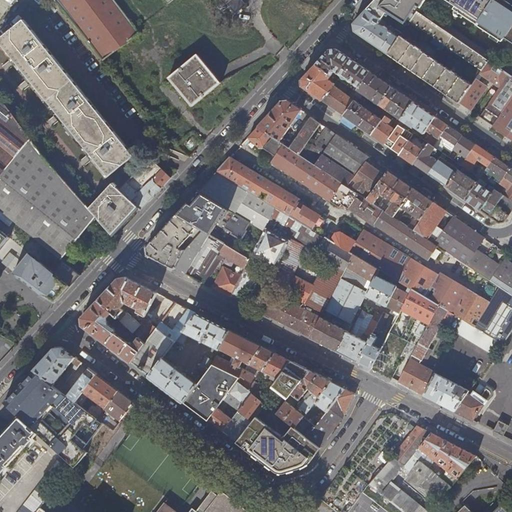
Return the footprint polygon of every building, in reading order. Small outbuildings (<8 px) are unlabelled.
[(0,0),(0,21),(15,0),(0,0)] [(55,0),(105,61),(119,50),(133,39),(140,34),(129,20),(113,0),(55,0)] [(511,48),(511,8),(499,0),(376,0),(368,9),(387,22),(403,34),(412,21),(418,12),(426,0),(445,0),(456,7),(455,10),(511,48)] [(355,32),(389,55),(400,39),(392,33),(393,31),(391,29),(389,31),(387,29),(384,27),(387,22),(368,9),(354,24),(355,32)] [(412,21),(447,46),(453,37),(418,12),(412,21)] [(95,160),(110,178),(135,157),(34,30),(26,20),(0,41),(14,59),(20,65),(30,78),(35,85),(59,114),(65,121),(90,153),(95,160)] [(389,55),(425,79),(437,60),(423,50),(420,48),(421,45),(419,44),(417,46),(402,36),(400,39),(389,55)] [(447,46),(482,70),(488,61),(453,37),(447,46)] [(330,50),(317,65),(332,75),(335,71),(340,74),(338,76),(341,78),(342,76),(343,77),(345,79),(346,79),(347,80),(348,80),(356,85),(353,89),(357,92),(371,72),(337,49),(330,50)] [(180,89),(194,106),(223,83),(199,54),(171,77),(180,89)] [(425,79),(460,103),(472,85),(458,74),(455,71),(456,70),(454,68),(452,70),(437,60),(425,79)] [(501,88),(510,76),(488,61),(482,70),(480,74),(501,88)] [(332,75),(317,65),(303,80),(303,86),(324,101),(334,86),(335,84),(329,80),(332,75)] [(393,87),(371,72),(357,92),(355,94),(358,97),(361,98),(364,94),(380,105),(393,87)] [(504,113),(511,101),(511,77),(510,76),(501,88),(490,104),(504,113)] [(460,103),(470,110),(487,86),(477,78),(472,85),(460,103)] [(334,86),(324,101),(345,116),(355,101),(334,86)] [(414,102),(393,87),(380,105),(388,110),(387,112),(389,114),(390,112),(402,120),(414,102)] [(282,103),(259,127),(280,141),(302,110),(289,101),(282,103)] [(355,101),(345,116),(373,135),(386,116),(383,114),(380,118),(370,111),(371,109),(368,107),(367,109),(358,102),(355,101)] [(511,139),(511,101),(504,113),(494,127),(511,139)] [(436,117),(414,102),(402,120),(399,124),(400,125),(402,126),(404,122),(414,128),(415,127),(425,134),(427,130),(436,117)] [(504,113),(490,104),(481,118),(494,127),(504,113)] [(386,116),(373,135),(386,144),(400,125),(399,124),(397,123),(393,128),(389,124),(392,120),(386,116)] [(312,117),(291,148),(300,155),(308,143),(322,124),(312,117)] [(449,126),(436,117),(427,130),(434,135),(429,143),(435,147),(449,126)] [(400,125),(386,144),(401,154),(410,141),(414,135),(402,126),(400,125)] [(464,136),(449,126),(435,147),(436,148),(438,150),(441,151),(444,147),(452,153),(454,149),(464,136)] [(259,127),(249,138),(260,147),(260,148),(265,148),(276,157),(272,162),(341,207),(342,204),(376,227),(378,225),(429,259),(438,246),(414,231),(409,227),(394,217),(387,213),(375,204),(368,200),(361,196),(348,187),(316,165),(309,160),(300,155),(291,148),(280,141),(259,127)] [(337,134),(330,130),(317,149),(323,154),(325,152),(337,134)] [(370,157),(337,134),(325,152),(355,172),(353,175),(323,155),(316,165),(348,187),(366,162),(370,157)] [(477,144),(464,136),(454,149),(459,153),(454,161),(457,163),(462,166),(477,144)] [(188,145),(192,149),(199,141),(195,137),(188,145)] [(415,164),(424,151),(410,141),(401,154),(415,164)] [(308,143),(300,155),(309,160),(317,149),(308,143)] [(435,147),(429,143),(424,151),(415,164),(429,174),(437,162),(437,160),(434,157),(431,158),(429,156),(436,148),(435,147)] [(495,157),(477,144),(462,166),(467,169),(470,172),(478,159),(489,166),(495,157)] [(317,149),(309,160),(316,165),(323,155),(323,154),(317,149)] [(444,153),(437,162),(429,174),(447,187),(462,166),(457,163),(455,166),(445,159),(448,156),(444,153)] [(231,157),(218,172),(242,186),(277,207),(313,229),(321,216),(300,203),(302,200),(231,157)] [(511,168),(495,157),(489,166),(481,179),(484,181),(492,169),(496,172),(494,174),(496,176),(494,179),(500,183),(511,168)] [(139,207),(142,211),(163,189),(162,188),(172,178),(161,168),(151,158),(128,184),(122,190),(122,191),(139,207)] [(383,173),(366,162),(348,187),(361,196),(367,188),(370,191),(383,173)] [(467,169),(462,166),(447,187),(466,200),(481,179),(477,176),(474,180),(461,171),(463,169),(466,171),(467,169)] [(511,168),(500,183),(500,184),(509,190),(511,185),(511,168)] [(387,213),(394,217),(398,212),(402,206),(415,189),(389,171),(368,200),(375,204),(380,197),(379,194),(382,194),(395,202),(395,205),(392,206),(387,213)] [(218,172),(200,191),(229,208),(242,186),(218,172)] [(481,179),(466,200),(481,211),(496,189),(493,187),(491,191),(485,187),(487,183),(484,181),(481,179)] [(104,225),(113,235),(116,232),(139,207),(122,191),(122,190),(118,187),(119,186),(115,183),(115,184),(114,183),(91,209),(98,217),(104,225)] [(242,186),(229,208),(265,230),(267,227),(269,222),(277,207),(242,186)] [(417,216),(422,220),(434,202),(415,189),(402,206),(411,212),(413,214),(417,216)] [(200,191),(178,215),(200,228),(203,230),(225,243),(251,258),(260,240),(265,230),(229,208),(200,191)] [(414,231),(438,246),(445,251),(461,227),(464,223),(455,217),(444,231),(437,226),(447,211),(434,202),(422,220),(414,231)] [(313,229),(277,207),(269,222),(316,251),(325,236),(313,229)] [(200,228),(178,215),(166,227),(147,247),(149,255),(176,269),(185,250),(180,248),(193,234),(192,233),(195,230),(198,231),(200,228)] [(409,227),(414,231),(422,220),(417,216),(409,227)] [(267,227),(265,230),(260,240),(251,258),(231,297),(246,304),(260,275),(256,273),(263,260),(278,267),(279,265),(292,240),(267,227)] [(0,252),(11,238),(0,229),(0,252)] [(185,250),(176,269),(201,282),(225,243),(203,230),(185,250)] [(336,233),(332,240),(354,254),(380,269),(413,289),(440,305),(464,320),(476,327),(490,305),(416,261),(363,230),(357,241),(341,232),(336,233)] [(332,240),(325,236),(316,251),(315,252),(329,260),(346,270),(354,254),(332,240)] [(307,247),(292,240),(279,265),(294,274),(307,247)] [(201,282),(206,284),(222,255),(238,265),(235,271),(223,265),(214,287),(231,297),(251,258),(225,243),(201,282)] [(55,274),(30,254),(14,273),(41,295),(56,304),(76,282),(81,276),(64,263),(55,274)] [(380,269),(354,254),(346,270),(343,276),(354,282),(359,272),(374,281),(380,269)] [(346,270),(329,260),(315,286),(278,267),(274,285),(307,302),(306,303),(324,313),(326,309),(343,276),(346,270)] [(502,266),(492,281),(500,287),(511,294),(511,264),(506,269),(502,266)] [(367,296),(401,313),(403,310),(413,289),(380,269),(374,281),(370,290),(367,296)] [(354,323),(367,296),(370,290),(354,282),(343,276),(326,309),(349,320),(354,323)] [(113,313),(116,316),(121,310),(124,313),(127,309),(124,307),(127,303),(140,309),(139,312),(143,314),(145,316),(147,316),(158,293),(127,277),(120,278),(100,300),(113,313)] [(511,294),(500,287),(490,305),(476,327),(505,344),(506,343),(511,332),(511,294)] [(403,310),(430,324),(440,305),(413,289),(403,310)] [(261,312),(312,338),(322,318),(271,292),(261,312)] [(83,327),(132,363),(147,344),(140,338),(135,344),(133,342),(131,342),(130,344),(116,334),(117,332),(116,329),(110,325),(109,318),(113,313),(100,300),(83,319),(83,327)] [(444,321),(459,329),(464,320),(440,305),(430,324),(415,353),(423,357),(428,347),(430,348),(444,321)] [(163,323),(158,329),(177,341),(198,313),(188,308),(185,312),(186,313),(174,330),(163,323)] [(352,333),(367,341),(371,333),(376,335),(380,333),(389,314),(384,312),(383,315),(377,312),(375,316),(364,311),(361,318),(360,317),(352,333)] [(138,331),(141,325),(135,319),(129,313),(125,319),(138,331)] [(221,350),(232,330),(198,313),(177,341),(186,345),(190,335),(197,338),(221,350)] [(141,325),(145,316),(143,314),(140,319),(137,317),(135,319),(141,325)] [(312,338),(339,352),(349,332),(352,327),(346,324),(344,328),(322,317),(322,318),(312,338)] [(158,329),(144,319),(141,325),(138,331),(136,334),(140,338),(147,344),(158,329)] [(459,329),(497,355),(505,344),(476,327),(464,320),(459,329)] [(165,357),(177,341),(158,329),(147,344),(132,363),(150,377),(165,357)] [(250,365),(263,347),(232,330),(221,350),(237,358),(234,364),(218,356),(214,363),(214,364),(241,377),(242,376),(246,370),(241,368),(244,362),(250,365)] [(349,332),(339,352),(357,361),(367,341),(352,333),(349,332)] [(371,333),(367,341),(357,361),(373,369),(383,349),(373,344),(377,336),(376,335),(371,333)] [(263,371),(277,353),(263,347),(250,365),(261,370),(263,371)] [(68,368),(76,358),(62,348),(55,349),(35,371),(55,386),(67,371),(68,368)] [(278,379),(292,361),(277,353),(263,371),(272,376),(278,379)] [(415,353),(411,360),(419,364),(423,357),(415,353)] [(177,367),(165,357),(150,377),(185,403),(199,384),(177,367)] [(79,368),(82,363),(76,358),(68,368),(71,370),(75,365),(78,367),(79,368)] [(207,373),(214,364),(214,363),(208,358),(200,368),(207,373)] [(400,383),(425,396),(436,374),(437,373),(419,364),(411,360),(400,383)] [(293,394),(311,371),(292,361),(278,379),(277,381),(272,386),(283,395),(289,399),(293,394)] [(199,384),(185,403),(209,421),(219,408),(229,394),(237,382),(240,379),(241,377),(214,364),(207,373),(199,384)] [(62,382),(66,384),(78,367),(75,365),(71,370),(69,373),(62,382)] [(259,373),(261,370),(250,365),(246,370),(242,376),(250,382),(258,372),(259,373)] [(80,398),(98,375),(90,369),(73,391),(69,397),(77,403),(80,398)] [(35,371),(6,402),(76,468),(81,463),(88,452),(85,449),(104,424),(103,423),(98,419),(91,414),(77,403),(69,397),(55,386),(35,371)] [(69,397),(73,391),(66,384),(62,382),(69,373),(67,371),(55,386),(69,397)] [(316,403),(333,382),(311,371),(293,394),(300,400),(310,388),(315,393),(309,401),(308,400),(301,408),(308,414),(316,403)] [(425,396),(456,412),(471,391),(436,374),(425,396)] [(103,412),(119,391),(98,375),(80,398),(86,402),(90,397),(93,399),(91,402),(96,406),(98,403),(103,407),(101,410),(103,412)] [(249,391),(237,382),(229,394),(244,405),(252,394),(249,391)] [(252,394),(262,401),(268,392),(255,382),(249,391),(252,394)] [(328,412),(332,407),(346,389),(333,382),(316,403),(328,412)] [(456,412),(475,421),(492,395),(492,393),(492,391),(488,388),(482,396),(472,390),(471,391),(456,412)] [(357,394),(346,389),(332,407),(346,415),(357,394)] [(121,422),(135,403),(119,391),(103,412),(109,416),(110,414),(121,422)] [(239,411),(244,405),(229,394),(219,408),(222,410),(227,404),(239,412),(239,411)] [(228,435),(238,443),(257,417),(266,404),(262,401),(252,394),(244,405),(239,411),(243,415),(228,435)] [(289,399),(278,413),(294,426),(297,428),(305,417),(306,416),(290,404),(292,402),(289,399)] [(308,437),(321,447),(340,422),(341,423),(346,415),(332,407),(328,412),(325,416),(319,423),(316,427),(308,437)] [(219,408),(209,421),(223,432),(232,420),(224,414),(225,412),(222,410),(219,408)] [(101,415),(102,414),(95,409),(91,414),(98,419),(101,415)] [(223,432),(228,435),(243,415),(239,411),(239,412),(232,420),(223,432)] [(319,423),(325,416),(322,413),(316,421),(319,423)] [(98,419),(103,423),(106,419),(101,415),(98,419)] [(33,439),(39,433),(21,417),(11,427),(0,438),(0,474),(2,473),(5,475),(12,467),(9,465),(27,446),(29,449),(36,441),(33,439)] [(285,474),(302,468),(306,467),(311,463),(322,448),(321,447),(308,437),(297,428),(294,426),(285,438),(280,435),(257,417),(238,443),(278,473),(285,474)] [(305,417),(297,428),(308,437),(316,427),(305,417)] [(495,432),(505,437),(510,426),(501,422),(495,432)] [(421,448),(432,433),(419,426),(393,457),(406,467),(421,448)] [(453,486),(478,456),(432,433),(421,448),(427,453),(449,471),(443,478),(453,486)] [(427,453),(421,448),(406,467),(401,473),(407,478),(421,461),(424,457),(427,453)] [(59,484),(76,468),(64,457),(45,480),(20,511),(37,511),(41,508),(59,484)] [(401,473),(406,467),(393,457),(370,484),(374,487),(383,494),(391,485),(401,473)] [(429,468),(429,467),(432,464),(424,457),(421,461),(429,468)] [(436,506),(453,486),(443,478),(429,467),(429,468),(421,461),(407,478),(405,481),(407,483),(436,506)] [(405,511),(431,511),(436,506),(407,483),(400,492),(393,502),(405,511)] [(393,502),(400,492),(391,485),(383,494),(393,502)] [(250,511),(226,493),(222,491),(218,495),(212,491),(200,507),(206,511),(205,511),(196,511),(193,509),(190,511),(176,511),(165,503),(158,511),(250,511)]
